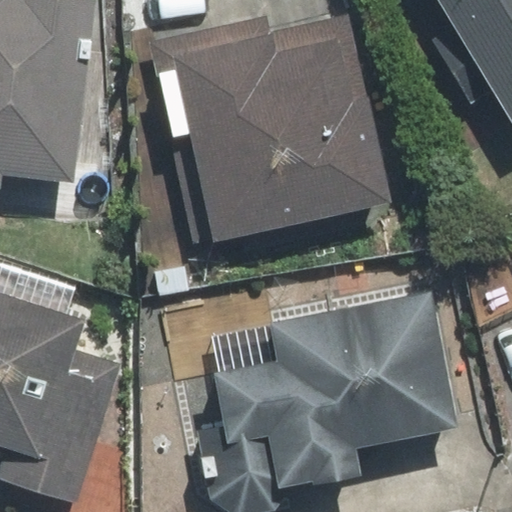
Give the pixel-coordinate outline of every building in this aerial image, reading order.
[(498,145),(511,136),(511,0),(408,0),(435,43),(419,53),(453,108),(469,98),(498,145)] [(0,182),(63,187),(72,72),(86,73),(90,10),(0,3),(0,182)] [(377,218),(353,94),(368,91),(354,20),(258,39),(255,22),(146,43),(188,256),(377,218)] [(360,485),(355,456),(445,440),(419,298),(260,328),(268,369),(192,383),(215,511),(278,511),(276,500),(360,485)] [(0,492),(60,511),(106,367),(65,354),(72,332),(0,308),(0,492)]
